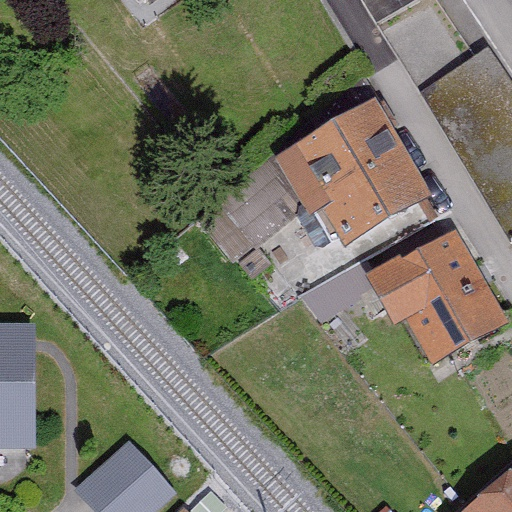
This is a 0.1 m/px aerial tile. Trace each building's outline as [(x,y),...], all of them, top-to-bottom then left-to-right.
[(177,0),(145,0),(157,15),(177,0)] [(421,0),(367,0),(384,25),(421,0)] [(511,87),(493,56),(423,98),(511,245),(511,87)] [(333,216),(355,254),(442,203),(385,105),(281,165),(316,225),(333,216)] [(510,331),(457,237),(373,285),(403,337),(412,331),(436,373),(510,331)] [(30,339),(0,339),(0,444),(31,444),(30,339)] [(160,511),(173,501),(128,451),(74,499),(86,511),(160,511)] [(511,511),(511,488),(481,511),(511,511)]
